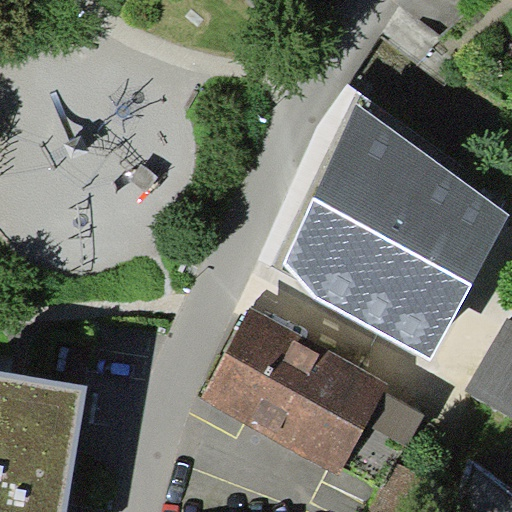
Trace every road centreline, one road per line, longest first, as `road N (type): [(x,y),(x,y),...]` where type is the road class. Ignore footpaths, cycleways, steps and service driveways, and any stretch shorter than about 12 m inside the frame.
road 1 (residential): [(369,5),(195,309)]
road 2 (residential): [(195,309),(142,421),(126,511)]
road 3 (unclassified): [(0,312),(195,309)]
